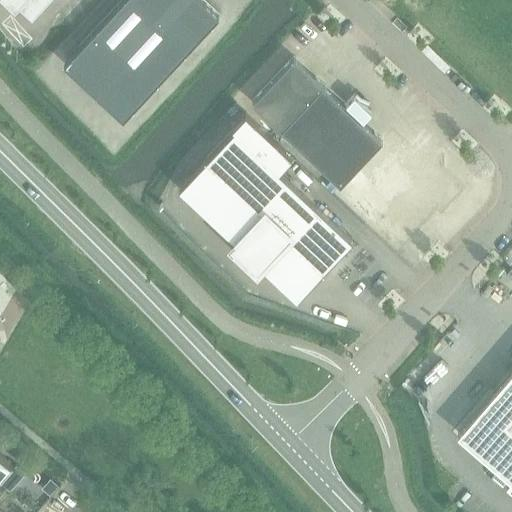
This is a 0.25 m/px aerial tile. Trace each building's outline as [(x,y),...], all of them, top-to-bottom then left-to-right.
[(13,0),(15,2),(16,0),(21,0),(32,10),(41,0),(13,0)] [(202,0),(121,0),(66,60),(125,115),(218,14),(202,0)] [(293,56),(251,101),(340,184),(382,140),(293,56)] [(209,162),(185,188),(240,239),(235,244),(257,264),(261,259),(296,291),(319,266),(323,269),(352,239),(279,171),(292,157),(245,113),(232,127),(234,128),(205,159),(209,162)] [(392,136),(339,192),(397,246),(434,208),(438,211),(459,190),(437,169),(432,173),(392,136)] [(511,368),(455,434),(507,479),(504,484),(511,490),(511,368)] [(10,443),(4,450),(16,460),(22,452),(10,443)] [(0,475),(11,463),(0,453),(0,475)]
